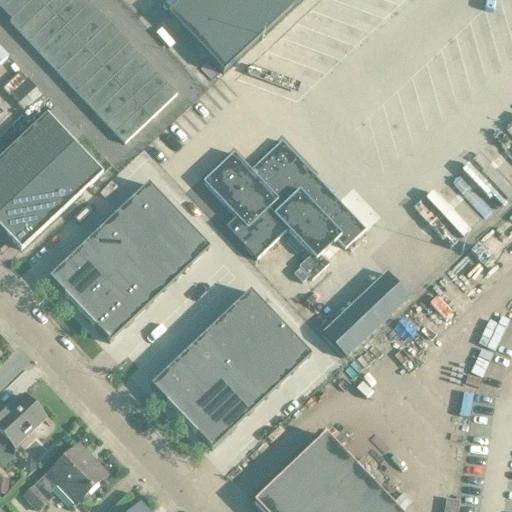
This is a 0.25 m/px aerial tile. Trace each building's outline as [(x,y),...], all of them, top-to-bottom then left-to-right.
[(0,0),(0,7),(2,9),(12,0),(0,0)] [(32,0),(12,0),(2,9),(12,20),(32,0)] [(37,0),(32,0),(12,20),(9,22),(18,32),(45,8),(37,0)] [(52,0),(45,8),(54,18),(72,0),(52,0)] [(90,3),(86,0),(72,0),(54,18),(64,28),(90,3)] [(182,0),(167,15),(222,74),(293,7),(286,0),(182,0)] [(511,0),(502,0),(511,10),(511,0)] [(90,3),(64,28),(73,38),(99,13),(90,3)] [(54,18),(45,8),(18,32),(28,42),(54,18)] [(99,13),(73,38),(83,48),(109,23),(99,13)] [(64,28),(54,18),(28,42),(37,53),(64,28)] [(109,23),(83,48),(92,58),(118,34),(109,23)] [(73,38),(64,28),(37,53),(47,63),(73,38)] [(511,106),(445,32),(334,131),(417,225),(511,140),(511,131),(511,130),(511,106)] [(118,34),(92,58),(102,68),(128,44),(118,34)] [(83,48),(73,38),(47,63),(57,73),(83,48)] [(128,44),(102,68),(111,78),(138,54),(128,44)] [(92,58),(83,48),(57,73),(66,83),(92,58)] [(147,64),(138,54),(111,78),(121,89),(147,64)] [(102,68),(92,58),(66,83),(76,93),(102,68)] [(147,64),(121,89),(130,99),(157,74),(147,64)] [(102,68),(76,93),(85,103),(111,78),(102,68)] [(166,84),(157,74),(130,99),(140,109),(145,104),(166,84)] [(111,78),(85,103),(95,113),(121,89),(111,78)] [(166,84),(145,104),(155,115),(176,95),(166,84)] [(27,87),(14,106),(23,113),(36,94),(27,87)] [(121,89),(95,113),(104,123),(130,99),(121,89)] [(130,99),(104,123),(114,134),(140,109),(130,99)] [(155,115),(145,104),(140,109),(150,120),(155,115)] [(140,109),(114,134),(124,144),(150,120),(140,109)] [(0,214),(74,145),(46,115),(0,157),(0,214)] [(230,231),(257,260),(287,231),(311,256),(298,268),(312,282),(330,266),(320,256),(336,241),(344,250),(365,230),(281,142),(250,171),(233,154),(202,183),(239,222),(230,231)] [(102,174),(74,145),(0,214),(0,229),(20,251),(102,174)] [(157,237),(178,218),(147,185),(127,205),(157,237)] [(143,251),(157,237),(127,205),(112,219),(143,251)] [(208,250),(178,218),(157,237),(188,269),(208,250)] [(128,265),(143,251),(112,219),(98,232),(128,265)] [(111,281),(128,265),(98,232),(80,249),(111,281)] [(173,283),(188,269),(157,237),(143,251),(173,283)] [(78,311),(111,281),(80,249),(48,280),(78,311)] [(173,283),(143,251),(128,265),(159,297),(173,283)] [(159,297),(128,265),(111,281),(141,314),(159,297)] [(409,299),(386,275),(322,335),(345,359),(409,299)] [(109,344),(141,314),(111,281),(78,311),(109,344)] [(228,312),(259,345),(280,325),(249,293),(228,312)] [(244,359),(259,345),(228,312),(214,326),(244,359)] [(511,321),(511,320),(503,328),(511,337),(511,321)] [(259,345),(289,377),(310,357),(280,325),(259,345)] [(418,325),(399,342),(408,352),(427,335),(418,325)] [(199,340),(230,372),(244,359),(214,326),(199,340)] [(385,333),(374,341),(388,359),(399,351),(385,333)] [(182,357),(212,389),(230,372),(199,340),(182,357)] [(289,377),(259,345),(244,359),(274,391),(289,377)] [(180,419),(212,389),(182,357),(150,387),(180,419)] [(274,391),(244,359),(230,372),(260,405),(274,391)] [(511,375),(490,371),(487,385),(511,389),(511,381),(511,375)] [(212,389),(243,421),(260,405),(230,372),(212,389)] [(211,451),(243,421),(212,389),(180,419),(211,451)] [(491,432),(495,395),(473,393),(467,447),(491,449),(493,433),(491,432)] [(4,414),(0,409),(0,434),(1,433),(14,447),(44,419),(23,397),(4,414)] [(254,504),(261,511),(396,511),(325,436),(254,504)] [(78,447),(24,498),(36,511),(51,498),(48,494),(58,485),(76,504),(105,477),(78,447)] [(385,460),(405,477),(413,469),(393,451),(385,460)]
